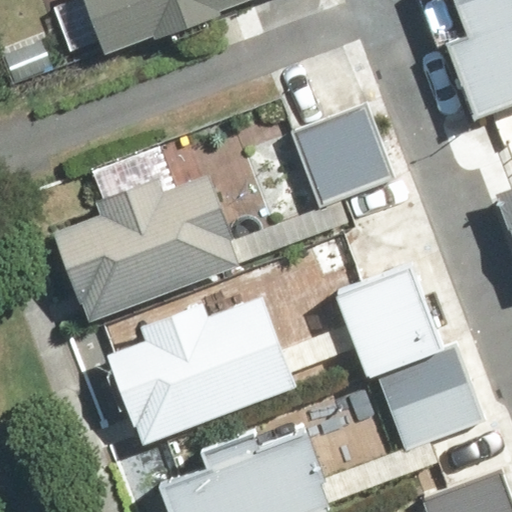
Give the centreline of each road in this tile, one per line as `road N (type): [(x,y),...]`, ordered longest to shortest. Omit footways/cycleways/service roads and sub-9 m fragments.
road 1 (residential): [(0,144),(380,11)]
road 2 (residential): [(380,11),(511,369)]
